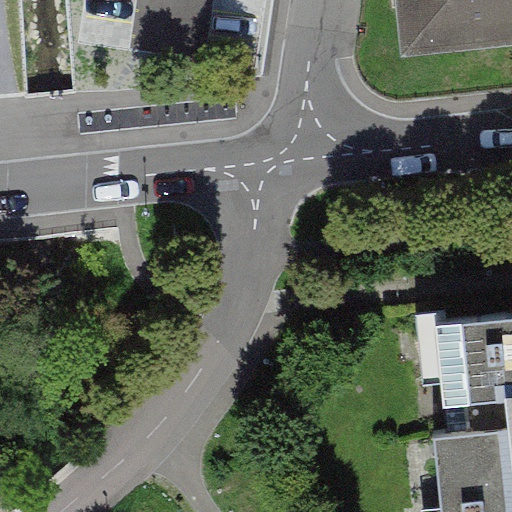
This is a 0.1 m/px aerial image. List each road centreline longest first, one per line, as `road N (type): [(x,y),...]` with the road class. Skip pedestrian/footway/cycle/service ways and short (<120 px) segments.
road 1 (residential): [(0,185),(312,156)]
road 2 (residential): [(511,136),(312,156)]
road 3 (residential): [(312,156),(309,96),(324,0)]
